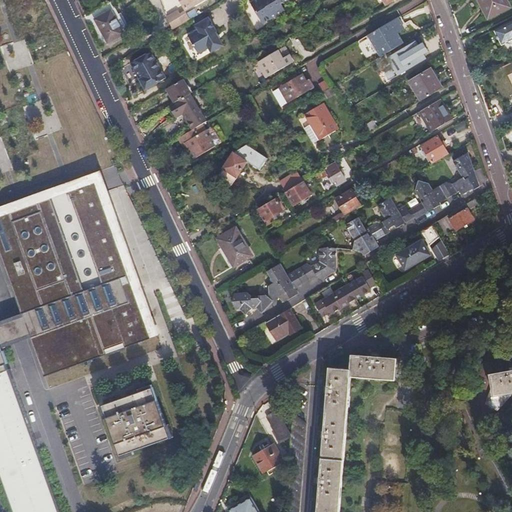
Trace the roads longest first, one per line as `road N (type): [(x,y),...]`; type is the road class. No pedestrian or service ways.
road 1 (residential): [(251,392),(61,0)]
road 2 (tertiary): [(251,392),(511,233)]
road 3 (residential): [(435,0),(511,218)]
road 4 (unknown): [(419,0),(314,58),(321,85)]
road 5 (tertiary): [(201,511),(251,392)]
